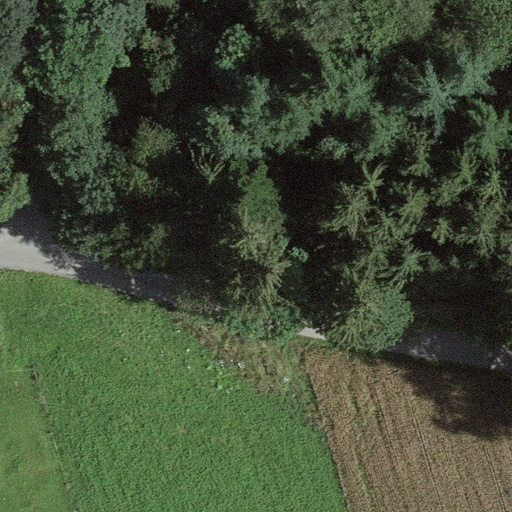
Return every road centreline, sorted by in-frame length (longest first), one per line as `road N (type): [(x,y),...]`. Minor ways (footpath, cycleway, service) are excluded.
road 1 (track): [(511,359),(40,254)]
road 2 (track): [(81,0),(40,254)]
